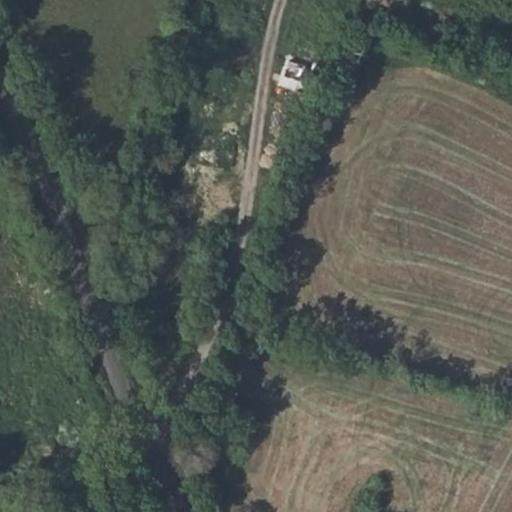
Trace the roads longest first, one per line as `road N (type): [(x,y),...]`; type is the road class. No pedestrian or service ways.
road 1 (residential): [(0,92),(85,262),(144,429),(191,511)]
road 2 (track): [(202,0),(129,216),(85,262)]
